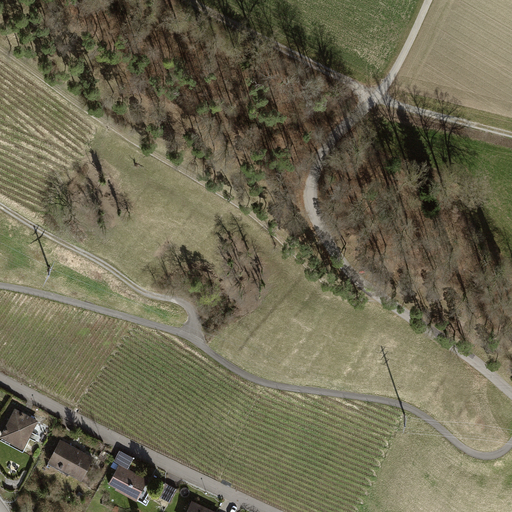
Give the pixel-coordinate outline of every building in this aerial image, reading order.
[(0,431),(0,432),(25,447),(41,420),(15,405),(0,431)] [(60,438),(48,462),(82,479),(94,455),(60,438)] [(119,463),(107,484),(142,503),(146,494),(141,492),(148,479),(128,468),(133,457),(121,451),(115,461),(119,463)] [(177,488),(165,482),(157,495),(170,502),(177,488)] [(217,511),(191,500),(185,511),(217,511)]
